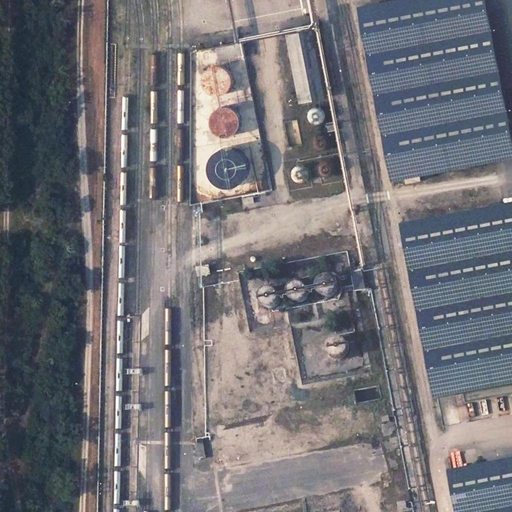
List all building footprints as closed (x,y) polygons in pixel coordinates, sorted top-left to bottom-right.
[(511,150),(511,118),(489,0),(421,0),(364,11),(396,175),(511,150)] [(290,36),(304,106),(332,100),(319,30),(290,36)] [(226,62),(223,62),(221,63),(217,64),(214,66),(209,70),(207,75),(206,79),(206,83),(208,88),(210,92),(213,94),(217,96),(220,98),(226,98),(230,97),(233,95),(236,93),(238,91),(240,88),(241,84),(242,81),(242,77),(241,74),(239,71),(237,68),(234,66),(230,63),(226,62)] [(320,124),(323,124),(324,123),(327,121),(329,118),(329,115),(328,111),(327,109),(324,107),(320,106),(317,107),(314,109),(312,112),(312,116),(312,119),(314,121),(317,123),(320,124)] [(219,112),(216,115),(215,116),(214,120),(213,123),(213,127),(214,130),(215,134),(217,137),(220,139),(223,141),(226,143),(230,144),(234,144),(236,143),(241,141),(245,138),(247,135),(249,129),(250,125),(250,121),(248,117),(246,114),(242,110),(238,108),(234,107),(228,107),(225,108),(221,110),(219,112)] [(299,130),(286,133),(291,159),(305,156),(299,130)] [(322,150),(324,151),(326,151),(328,151),(332,148),(334,145),(335,142),(334,140),(333,137),(331,135),(327,134),(323,134),(321,136),(318,139),(318,142),(318,144),(320,148),(322,150)] [(252,149),(248,147),(246,146),(243,146),(238,146),(234,147),(230,148),(227,150),(223,153),(221,157),(219,161),(218,165),(218,169),(219,174),(221,178),(223,181),(226,184),(230,187),(234,188),(238,189),(243,189),(248,188),(250,187),(254,184),(257,181),(260,177),(261,175),(262,170),(262,165),(261,161),(260,158),(259,156),(256,152),(252,149)] [(324,168),(324,171),(324,172),(325,174),(327,176),(330,178),(333,178),(335,177),(338,175),(340,171),(340,169),(338,165),(337,163),(333,162),(330,162),(328,163),(326,165),(324,168)] [(313,171),(312,169),(311,168),(307,165),(305,165),(302,166),(300,167),(297,170),(297,173),(297,175),(299,179),(301,181),(303,182),(306,182),(310,180),(312,177),(313,175),(313,171)] [(511,203),(402,225),(436,399),(511,383),(511,203)] [(212,264),(199,267),(201,276),(213,274),(212,264)] [(365,271),(354,273),(357,290),(368,288),(365,271)] [(325,296),(327,297),(328,297),(332,296),(334,296),(336,294),(338,291),(339,287),(339,283),(336,279),(333,277),(329,276),(325,276),(321,279),(319,282),(318,284),(318,286),(318,290),(320,293),(323,295),(325,296)] [(308,287),(306,285),(305,284),(302,282),(300,281),(298,281),(294,282),(291,285),(289,288),(288,292),(289,296),(292,300),(295,302),(299,302),(303,301),(306,299),(308,296),(309,294),(309,292),(308,287)] [(278,289),(275,287),(274,287),(270,286),(267,286),(263,289),(261,291),(260,293),(259,296),(260,299),(262,304),(265,306),(269,307),(273,307),(275,306),(277,305),(279,302),(281,297),(280,294),(279,291),(278,289)] [(339,356),(343,356),(344,356),(348,353),(350,350),(351,348),(351,345),(350,342),(348,339),(347,337),(345,336),(341,335),(337,336),(333,338),(331,341),(330,345),(331,349),(333,353),(335,355),(339,356)] [(203,438),(199,439),(200,444),(197,445),(199,459),(206,457),(203,438)] [(511,511),(511,458),(449,470),(457,511),(511,511)]
